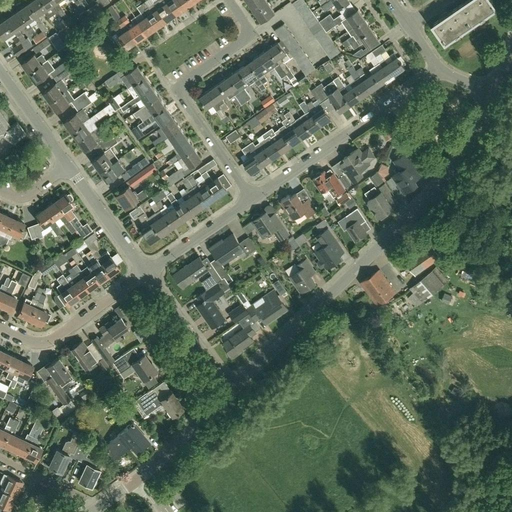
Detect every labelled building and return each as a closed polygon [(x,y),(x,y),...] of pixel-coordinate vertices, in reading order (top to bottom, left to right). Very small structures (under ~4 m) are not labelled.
[(44,11),(36,0),(32,0),(25,5),(34,18),(42,31),(44,33),(48,30),(38,15),(44,12),(44,11)] [(58,11),(50,0),(36,0),(44,11),(44,12),(48,18),(58,11)] [(60,0),(50,0),(58,11),(63,18),(67,16),(58,2),(60,0)] [(96,0),(95,1),(100,8),(110,2),(108,0),(96,0)] [(147,0),(144,2),(141,4),(157,28),(167,21),(154,3),(152,0),(147,0)] [(152,0),(154,3),(167,21),(177,14),(166,0),(152,0)] [(166,0),(177,14),(186,7),(181,0),(166,0)] [(254,12),(267,2),(265,0),(249,0),(247,2),(254,12)] [(295,9),(305,2),(303,0),(296,0),(291,3),(295,9)] [(339,9),(350,1),(349,0),(329,0),(322,5),(312,12),(315,17),(335,3),(339,9)] [(467,0),(458,7),(470,24),(495,7),(490,0),(467,0)] [(274,13),(272,8),(267,2),(254,12),(261,22),(274,13)] [(299,14),(309,7),(305,2),(295,9),(299,14)] [(141,4),(137,7),(144,17),(138,21),(147,35),(157,28),(141,4)] [(34,18),(25,5),(15,12),(24,25),(30,34),(35,30),(29,22),(34,18)] [(112,5),(107,8),(117,22),(118,22),(121,26),(120,27),(122,29),(117,32),(111,36),(113,38),(121,51),(126,48),(127,48),(137,41),(128,28),(125,24),(121,18),(112,5)] [(312,12),(309,7),(299,14),(302,19),(312,12)] [(470,24),(458,7),(448,14),(439,20),(433,24),(445,41),(470,24)] [(334,19),(323,27),(326,32),(338,23),(339,25),(343,22),(349,31),(365,20),(358,9),(343,20),(339,15),(334,19)] [(90,15),(87,10),(80,14),(83,20),(90,15)] [(24,25),(15,12),(5,19),(14,32),(18,37),(22,42),(27,50),(33,45),(28,38),(26,39),(19,29),(24,25)] [(316,17),(315,17),(312,12),(302,19),(306,24),(316,17)] [(323,27),(334,19),(330,13),(319,21),(319,22),(323,27)] [(126,14),(121,18),(125,24),(130,21),(126,14)] [(135,24),(128,28),(137,41),(147,35),(138,21),(135,17),(131,19),(135,24)] [(309,29),(319,22),(319,21),(316,17),(306,24),(309,29)] [(14,32),(5,19),(0,22),(0,32),(4,39),(14,32)] [(346,47),(350,44),(372,29),(365,20),(349,31),(352,36),(342,42),(346,47)] [(312,34),(323,27),(319,22),(309,29),(312,34)] [(287,29),(284,24),(274,30),(277,35),(287,29)] [(70,34),(65,27),(57,33),(62,39),(70,34)] [(316,39),(326,32),(323,27),(312,34),(316,39)] [(291,34),(287,29),(277,35),(281,40),(291,34)] [(367,47),(379,40),(372,29),(350,44),(354,49),(364,42),(367,47)] [(46,36),(44,33),(42,31),(33,38),(37,43),(46,36)] [(319,44),(329,37),(326,32),(316,39),(319,44)] [(294,39),(291,34),(281,40),(284,46),(294,39)] [(323,49),(333,42),(329,37),(319,44),(323,49)] [(51,43),(47,38),(32,48),(36,53),(51,43)] [(298,44),(294,39),(284,46),(288,51),(298,44)] [(22,42),(18,45),(13,49),(18,56),(27,50),(22,42)] [(286,52),(285,53),(278,42),(268,49),(286,75),(287,74),(288,76),(293,73),(285,61),(290,58),(286,52)] [(326,54),(336,47),(333,42),(323,49),(326,54)] [(301,49),(298,44),(288,51),(291,56),(301,49)] [(390,78),(404,68),(396,57),(387,63),(381,53),(386,50),(382,44),(372,51),(390,78)] [(330,59),(340,52),(336,47),(326,54),(330,59)] [(365,53),(362,48),(353,54),(360,56),(365,53)] [(282,78),(286,75),(268,49),(258,56),(265,67),(269,71),(275,67),(282,78)] [(305,54),(301,49),(291,56),(295,61),(305,54)] [(380,85),(390,78),(372,51),(367,54),(375,66),(370,69),(373,73),(373,74),(380,85)] [(28,73),(46,60),(42,54),(37,58),(34,54),(21,63),(28,73)] [(308,59),(305,54),(295,61),(298,66),(308,59)] [(269,71),(265,67),(258,56),(248,63),(263,84),(263,83),(268,80),(264,74),(269,71)] [(312,64),(308,59),(298,66),(302,71),(312,64)] [(50,72),(53,77),(65,68),(62,63),(53,69),(46,60),(28,73),(35,82),(48,73),(50,72)] [(263,84),(248,63),(238,69),(246,81),(252,76),(259,86),(262,90),(266,87),(263,83),(263,84)] [(315,69),(312,64),(302,71),(305,75),(315,69)] [(132,83),(144,75),(137,65),(125,73),(126,74),(121,77),(127,87),(132,83)] [(360,98),(370,91),(356,70),(353,65),(347,69),(355,79),(350,83),(353,87),(360,98)] [(370,91),(380,85),(373,74),(368,77),(361,67),(356,70),(370,91)] [(50,102),(67,89),(68,89),(61,79),(69,73),(65,68),(53,77),(57,81),(55,83),(42,92),(50,102)] [(251,98),(244,88),(249,85),(246,81),(238,69),(228,76),(246,101),(251,98)] [(119,80),(115,74),(105,80),(109,87),(119,80)] [(134,97),(151,85),(144,75),(132,83),(127,87),(134,97)] [(246,101),(228,76),(218,83),(226,94),(227,94),(230,98),(235,95),(241,105),(246,101)] [(351,105),(360,98),(353,87),(348,91),(338,76),(333,80),(337,86),(338,86),(338,87),(351,105)] [(222,97),(226,94),(218,83),(209,90),(223,111),(224,111),(229,108),(222,97)] [(340,112),(351,105),(338,87),(329,94),(322,83),(316,87),(325,100),(330,97),(340,112)] [(129,107),(142,98),(146,104),(158,96),(151,85),(134,97),(123,105),(125,107),(129,107)] [(325,100),(316,87),(311,90),(320,103),(325,100)] [(70,101),(74,106),(88,96),(84,91),(74,99),(67,89),(50,102),(57,111),(70,101)] [(223,111),(209,90),(198,97),(206,108),(212,104),(222,118),(221,119),(224,122),(229,119),(224,111),(223,111)] [(71,131),(90,118),(83,108),(91,102),(88,96),(74,106),(78,111),(76,113),(64,121),(71,131)] [(143,120),(164,106),(158,96),(146,104),(133,113),(136,117),(139,115),(143,120)] [(119,104),(114,97),(108,101),(110,103),(113,108),(119,104)] [(281,102),(284,106),(292,101),(290,97),(281,102)] [(265,98),(260,101),(264,107),(265,106),(269,103),(265,98)] [(311,132),(321,125),(306,104),(307,104),(304,101),(299,104),(306,113),(300,117),(311,132)] [(321,125),(331,118),(320,103),(316,106),(312,101),(307,104),(306,104),(321,125)] [(115,111),(113,108),(110,103),(104,107),(110,114),(115,111)] [(278,110),(273,103),(266,108),(270,115),(278,110)] [(160,124),(172,116),(164,106),(143,120),(143,121),(138,124),(141,129),(149,124),(155,120),(158,124),(159,123),(160,124)] [(0,138),(2,137),(14,145),(18,140),(25,134),(17,122),(10,126),(7,122),(7,121),(7,119),(7,117),(7,115),(6,114),(6,112),(5,111),(4,110),(3,110),(2,109),(0,108),(0,138)] [(301,139),(311,132),(300,117),(296,120),(289,111),(285,114),(287,118),(301,139)] [(78,141),(93,129),(90,125),(98,119),(94,114),(90,118),(71,131),(78,141)] [(250,121),(254,129),(264,123),(259,115),(250,121)] [(168,136),(180,128),(173,118),(161,126),(165,132),(168,136)] [(291,146),(301,139),(287,118),(282,121),(284,124),(279,128),(279,129),(291,146)] [(138,124),(131,129),(138,139),(145,135),(141,129),(138,124)] [(386,126),(379,130),(386,140),(393,136),(386,126)] [(187,138),(180,128),(168,136),(165,139),(168,145),(162,149),(165,154),(175,147),(175,146),(187,138)] [(281,153),(291,146),(279,129),(275,132),(272,128),(267,132),(281,153)] [(85,151),(97,142),(101,139),(93,129),(78,141),(85,151)] [(240,136),(235,130),(226,136),(230,143),(240,136)] [(120,135),(125,141),(129,138),(124,132),(120,135)] [(271,160),(281,153),(267,132),(262,135),(264,139),(259,142),(271,160)] [(405,149),(395,135),(392,142),(400,153),(405,149)] [(100,172),(112,163),(108,158),(114,153),(110,147),(118,142),(114,137),(102,145),(106,150),(92,160),(100,172)] [(194,149),(187,138),(175,146),(175,147),(179,152),(169,159),(172,163),(177,160),(194,149)] [(261,166),(271,160),(259,142),(255,145),(252,141),(247,145),(261,166)] [(251,173),(261,166),(247,145),(242,148),(249,158),(244,162),(251,173)] [(362,153),(358,148),(343,158),(349,165),(344,169),(353,183),(362,176),(359,171),(370,164),(367,161),(372,158),(370,156),(372,154),(370,151),(368,152),(366,150),(362,153)] [(189,167),(201,159),(194,149),(177,160),(184,169),(189,166),(189,167)] [(404,193),(417,184),(414,180),(421,175),(405,153),(394,161),(400,171),(392,176),(404,193)] [(107,181),(124,169),(117,159),(112,163),(100,172),(107,181)] [(125,180),(136,172),(142,167),(138,162),(132,166),(133,167),(121,175),(125,180)] [(216,197),(227,189),(218,177),(212,181),(207,174),(205,171),(211,167),(208,162),(197,169),(208,184),(216,197)] [(156,168),(152,163),(140,171),(144,177),(156,168)] [(377,170),(382,177),(388,173),(387,166),(381,163),(377,170)] [(184,176),(179,168),(164,179),(169,186),(184,176)] [(330,180),(324,171),(322,173),(319,172),(316,174),(315,177),(312,179),(321,192),(327,189),(333,197),(344,190),(335,176),(330,180)] [(148,186),(156,182),(151,173),(137,181),(139,184),(145,180),(148,186)] [(204,205),(216,197),(208,184),(202,187),(199,183),(198,184),(191,174),(186,177),(196,192),(197,191),(203,200),(201,201),(204,205)] [(351,184),(344,174),(339,177),(346,187),(351,184)] [(194,212),(204,205),(201,201),(203,200),(197,191),(196,192),(186,177),(182,180),(188,188),(185,189),(187,192),(182,195),(186,199),(185,199),(194,212)] [(376,189),(379,193),(369,200),(368,204),(378,218),(379,217),(381,219),(388,214),(386,212),(392,208),(386,200),(392,196),(384,184),(376,189)] [(137,199),(139,198),(141,200),(148,195),(143,189),(141,191),(137,193),(136,191),(134,191),(132,192),(128,186),(116,194),(126,208),(138,199),(137,199)] [(183,219),(194,212),(185,199),(180,203),(176,199),(171,192),(167,195),(172,203),(183,219)] [(351,198),(347,192),(336,199),(340,205),(351,198)] [(82,227),(68,207),(73,204),(70,200),(72,199),(72,197),(70,194),(68,193),(66,194),(65,193),(58,198),(59,198),(55,201),(71,223),(75,229),(81,237),(91,230),(86,224),(82,227)] [(302,202),(296,193),(290,197),(289,195),(280,201),(284,207),(283,211),(287,212),(292,220),(304,212),(307,217),(316,211),(308,198),(302,202)] [(352,198),(346,202),(350,207),(356,204),(352,198)] [(171,228),(183,219),(172,203),(167,207),(165,203),(163,204),(160,200),(155,203),(163,215),(164,214),(170,222),(168,224),(171,228)] [(71,223),(55,201),(52,203),(51,203),(45,208),(53,218),(53,219),(58,226),(63,222),(70,233),(75,229),(71,223)] [(163,215),(155,203),(152,206),(156,212),(148,217),(161,235),(171,228),(168,224),(170,222),(164,214),(163,215)] [(150,242),(161,235),(148,217),(141,207),(131,213),(134,218),(138,216),(145,227),(141,229),(150,242)] [(53,219),(53,218),(45,208),(42,210),(41,210),(35,215),(40,222),(42,226),(47,222),(57,235),(62,232),(58,226),(53,219)] [(355,241),(367,233),(360,224),(366,220),(357,208),(338,221),(344,230),(346,229),(355,241)] [(251,221),(262,237),(273,230),(279,240),(288,233),(274,213),(269,216),(266,211),(251,221)] [(6,231),(12,218),(8,217),(8,216),(1,212),(0,215),(0,226),(1,227),(0,228),(0,245),(1,243),(4,236),(7,231),(6,231)] [(21,229),(24,223),(16,220),(12,218),(6,231),(7,231),(12,233),(18,235),(23,238),(26,231),(21,229)] [(324,219),(315,225),(318,230),(327,224),(324,219)] [(44,228),(42,226),(40,222),(32,225),(37,236),(36,237),(37,239),(43,236),(41,230),(44,228)] [(27,227),(31,238),(36,237),(37,236),(32,225),(27,227)] [(326,268),(341,258),(338,255),(344,251),(327,228),(316,236),(322,246),(315,252),(320,259),(318,260),(318,261),(318,264),(319,266),(321,267),(323,267),(325,266),(326,268)] [(96,237),(93,232),(83,239),(86,244),(96,237)] [(210,249),(216,258),(211,262),(215,268),(222,279),(225,277),(228,282),(233,279),(222,264),(238,253),(241,257),(256,247),(248,236),(239,242),(233,234),(210,249)] [(286,240),(289,245),(296,241),(293,236),(286,240)] [(83,240),(78,244),(82,249),(87,246),(83,240)] [(299,245),(296,241),(289,245),(293,250),(299,245)] [(439,258),(429,244),(406,261),(416,275),(439,258)] [(73,248),(63,255),(67,259),(76,253),(73,248)] [(116,271),(117,269),(117,268),(118,267),(116,265),(111,258),(106,251),(100,255),(95,249),(91,252),(107,274),(111,272),(112,271),(114,272),(115,272),(116,271)] [(98,282),(104,277),(107,274),(91,252),(90,250),(85,254),(91,262),(86,266),(98,282)] [(117,253),(111,258),(116,265),(123,260),(117,253)] [(173,274),(182,287),(208,269),(199,256),(173,274)] [(57,257),(52,260),(57,267),(62,264),(57,257)] [(301,293),(315,283),(310,275),(315,272),(306,258),(297,265),(300,269),(289,277),(301,293)] [(43,274),(55,265),(52,260),(45,265),(39,269),(41,273),(43,274)] [(38,263),(31,268),(34,272),(41,267),(38,263)] [(91,287),(98,282),(86,266),(81,270),(76,264),(72,267),(87,289),(90,286),(91,287)] [(87,289),(72,267),(68,269),(73,276),(71,277),(75,282),(70,285),(69,285),(77,296),(78,296),(84,291),(87,289)] [(222,279),(215,268),(210,271),(214,277),(205,283),(209,288),(217,282),(222,279)] [(34,288),(41,273),(38,269),(33,274),(28,285),(34,288)] [(377,304),(396,291),(380,269),(361,282),(377,304)] [(443,285),(432,271),(411,288),(422,302),(443,285)] [(30,276),(23,273),(18,283),(25,286),(30,276)] [(77,296),(69,285),(70,285),(62,274),(57,277),(58,278),(57,279),(60,283),(57,286),(57,287),(56,288),(68,303),(74,299),(74,298),(77,296)] [(0,301),(11,279),(7,278),(4,284),(2,284),(0,287),(0,301)] [(10,310),(16,298),(10,295),(16,282),(11,279),(0,301),(0,304),(3,306),(2,307),(10,310)] [(201,303),(197,305),(212,327),(224,318),(211,299),(223,290),(218,282),(197,297),(201,303)] [(274,289),(272,291),(251,305),(245,296),(240,299),(247,308),(250,312),(256,320),(256,321),(261,317),(266,324),(287,309),(274,289)] [(41,293),(37,301),(42,303),(45,296),(41,293)] [(444,293),(440,300),(447,303),(451,296),(444,293)] [(32,298),(31,300),(25,297),(23,302),(17,314),(25,317),(25,316),(29,318),(35,306),(37,301),(33,299),(32,298)] [(42,320),(47,323),(50,314),(40,310),(40,309),(39,308),(42,303),(37,301),(35,306),(29,318),(33,320),(33,321),(40,324),(42,320)] [(248,312),(242,303),(228,312),(234,321),(248,312)] [(255,332),(255,331),(260,328),(255,321),(256,320),(250,312),(238,320),(244,328),(223,342),(229,350),(227,352),(230,356),(233,357),(241,352),(239,350),(253,340),(251,336),(255,332)] [(128,329),(127,328),(129,327),(129,326),(126,322),(125,322),(123,323),(120,318),(110,325),(108,322),(98,329),(104,336),(111,332),(113,335),(115,338),(120,334),(121,335),(122,334),(122,333),(128,329)] [(107,352),(104,347),(97,337),(91,340),(102,356),(107,352)] [(70,348),(84,368),(95,359),(81,340),(70,348)] [(0,364),(4,367),(10,355),(3,351),(2,352),(0,350),(0,364)] [(133,363),(144,378),(156,370),(150,362),(149,363),(143,354),(139,357),(129,364),(123,355),(122,354),(112,361),(119,373),(130,365),(133,363)] [(12,380),(21,361),(17,359),(17,358),(10,355),(4,367),(10,369),(6,377),(11,380),(12,380)] [(46,380),(64,404),(70,400),(61,386),(73,378),(58,358),(46,366),(53,375),(46,380)] [(109,367),(102,358),(97,362),(103,371),(109,367)] [(27,377),(33,365),(25,362),(25,363),(21,361),(12,380),(11,380),(9,385),(13,388),(17,381),(24,384),(27,377)] [(143,381),(148,388),(158,382),(153,375),(143,381)] [(94,388),(89,391),(94,398),(99,394),(94,388)] [(162,402),(171,416),(182,408),(175,398),(176,397),(174,394),(173,395),(171,391),(161,399),(154,390),(153,391),(151,388),(135,399),(145,414),(162,402)] [(86,390),(80,394),(84,400),(90,396),(86,390)] [(6,393),(3,398),(11,402),(13,397),(6,393)] [(64,404),(58,408),(65,417),(76,408),(70,400),(64,404)] [(133,416),(120,400),(115,404),(128,420),(133,416)] [(11,402),(7,410),(13,413),(17,405),(11,402)] [(9,417),(4,430),(9,432),(15,419),(9,417)] [(25,455),(40,422),(41,420),(36,418),(29,434),(27,433),(23,440),(19,438),(14,450),(21,453),(25,455)] [(15,419),(9,432),(14,434),(16,429),(15,429),(19,421),(15,419)] [(36,460),(42,448),(36,446),(39,439),(38,438),(44,424),(40,422),(25,455),(24,456),(25,457),(34,462),(35,461),(35,460),(36,460)] [(103,447),(114,458),(130,444),(136,451),(148,440),(132,422),(103,447)] [(0,442),(3,444),(9,432),(4,430),(3,429),(2,430),(0,428),(0,442)] [(61,473),(67,460),(69,456),(78,460),(83,448),(86,441),(75,429),(70,441),(68,441),(66,442),(61,452),(56,449),(48,467),(61,473)] [(14,435),(14,434),(9,432),(3,444),(7,446),(6,447),(14,450),(19,438),(14,435)] [(89,451),(83,448),(78,460),(83,463),(89,451)] [(97,462),(93,460),(89,459),(79,481),(91,487),(100,470),(95,467),(97,462)] [(16,497),(23,482),(8,476),(3,474),(0,481),(0,482),(0,484),(3,488),(2,490),(16,497)] [(10,510),(16,497),(2,490),(0,493),(0,510),(1,509),(4,510),(5,508),(10,510)]
